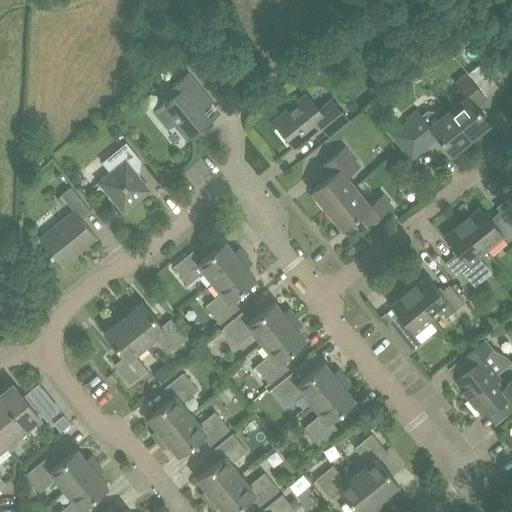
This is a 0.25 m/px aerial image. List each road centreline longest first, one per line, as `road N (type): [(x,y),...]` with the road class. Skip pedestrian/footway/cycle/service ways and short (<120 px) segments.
road 1 (residential): [(50,355),(66,308),(115,269),(130,268),(234,180),(317,299)]
road 2 (residential): [(317,299),(454,468),(461,483),(433,511)]
road 3 (residential): [(317,299),(506,135)]
road 4 (residential): [(185,511),(126,438),(91,417),(50,355)]
